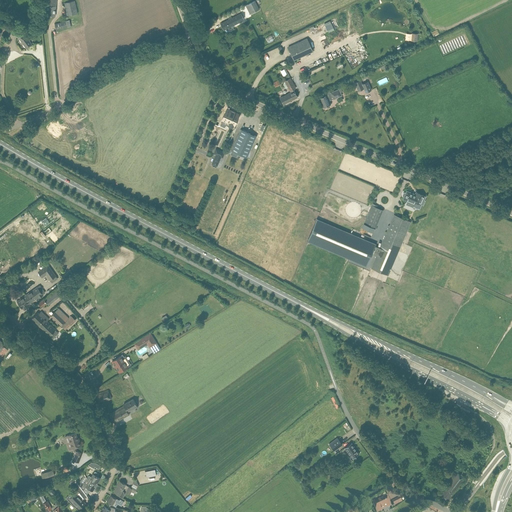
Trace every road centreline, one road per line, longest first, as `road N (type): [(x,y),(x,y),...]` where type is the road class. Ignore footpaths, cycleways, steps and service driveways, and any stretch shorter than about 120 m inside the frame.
road 1 (unclassified): [(511,213),(253,102),(220,81),(191,40)]
road 2 (secondary): [(312,310),(0,144)]
road 3 (residential): [(88,511),(110,475),(109,437),(53,355),(0,309)]
road 4 (secondary): [(312,310),(494,413)]
road 5 (secondary): [(500,401),(312,310)]
road 6 (unclassified): [(8,128),(147,51),(191,40)]
